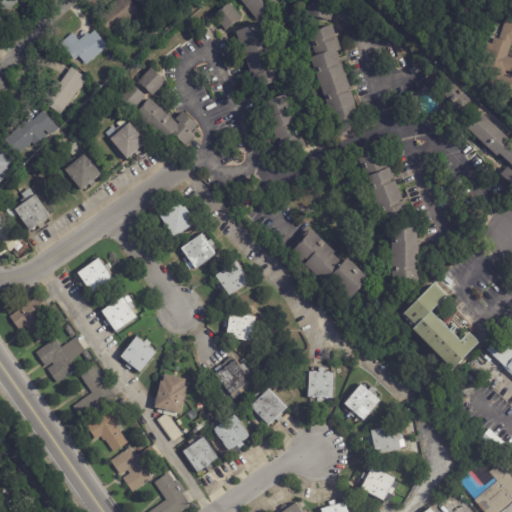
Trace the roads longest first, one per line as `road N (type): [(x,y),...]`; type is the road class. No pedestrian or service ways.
road 1 (residential): [(187,164),(27,276),(0,278)]
road 2 (tertiary): [(103,511),(0,365)]
